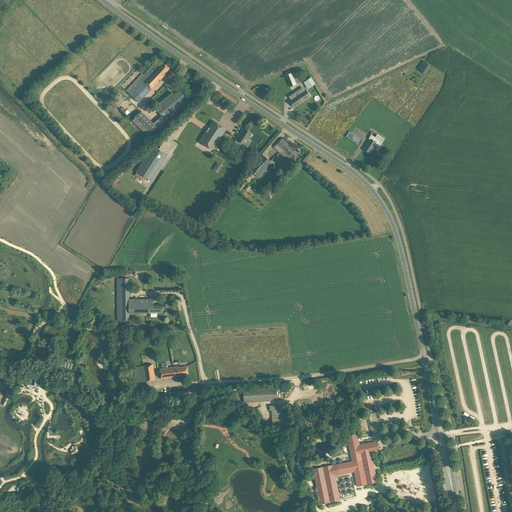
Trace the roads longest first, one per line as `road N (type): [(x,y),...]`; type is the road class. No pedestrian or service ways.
road 1 (tertiary): [(424,357),(397,237),(375,193),(104,0)]
road 2 (unclassified): [(424,357),(302,377),(201,382),(189,329)]
road 3 (tertiary): [(454,499),(429,382)]
road 4 (tertiary): [(429,382),(454,499)]
